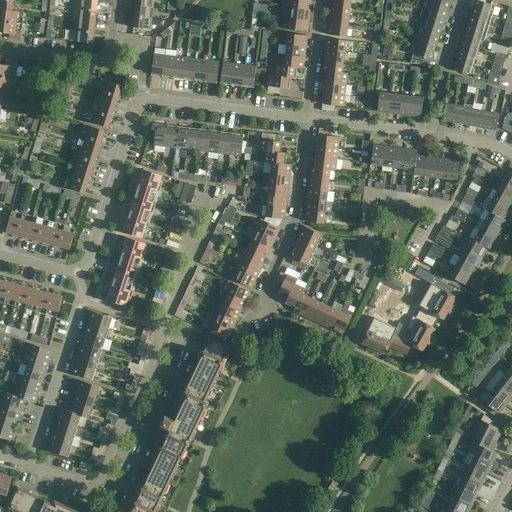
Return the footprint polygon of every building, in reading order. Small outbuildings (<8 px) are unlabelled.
[(12,11),(14,1),(8,0),(0,0),(0,9),(2,10),(12,11)] [(80,0),(79,9),(97,11),(98,0),(80,0)] [(311,0),(292,0),(291,7),(310,9),(311,0)] [(475,0),(473,8),(492,15),(495,6),(477,0),(475,0)] [(429,11),(446,16),(448,7),(427,1),(425,9),(429,11)] [(330,12),(349,15),(350,4),(331,2),(330,12)] [(136,6),(134,16),(152,18),(153,8),(136,6)] [(310,9),(291,7),(290,18),(309,20),(310,9)] [(492,15),(473,8),(470,17),(489,23),(492,15)] [(79,9),(78,19),(95,21),(97,11),(79,9)] [(423,9),(420,17),(427,20),(443,25),(446,16),(429,11),(425,9),(423,9)] [(1,21),(23,23),(24,12),(12,11),(2,10),(1,21)] [(329,23),(348,25),(349,15),(330,12),(329,23)] [(152,18),(134,16),(133,27),(151,29),(152,18)] [(489,23),(470,17),(468,26),(487,32),(489,23)] [(309,20),(290,18),(289,29),(308,31),(309,20)] [(94,32),(95,21),(78,19),(77,30),(94,32)] [(427,20),(424,28),(440,33),(443,25),(427,20)] [(21,40),(23,23),(1,21),(0,27),(0,32),(9,33),(9,38),(21,40)] [(346,37),(348,25),(329,23),(327,34),(346,37)] [(487,32),(468,26),(465,34),(481,39),(484,40),(487,32)] [(424,28),(421,37),(437,42),(440,33),(424,28)] [(511,37),(511,36),(511,30),(504,28),(500,39),(505,41),(507,36),(511,37)] [(72,30),(70,41),(75,41),(93,43),(94,32),(77,30),(72,30)] [(168,35),(164,30),(159,33),(164,38),(168,35)] [(288,33),(287,44),(306,47),(307,35),(288,33)] [(462,43),(479,48),(481,39),(465,34),(462,43)] [(248,37),(241,36),(238,53),(245,54),(248,37)] [(500,39),(499,45),(508,48),(511,37),(507,36),(505,41),(500,39)] [(256,38),(249,37),(248,48),(254,49),(256,38)] [(421,37),(419,45),(435,50),(437,42),(421,37)] [(327,38),(326,49),(344,52),(346,40),(327,38)] [(392,44),(384,43),(383,54),(390,55),(392,44)] [(476,57),(479,48),(462,43),(460,51),(476,57)] [(285,55),(304,57),(306,47),(287,44),(285,55)] [(432,59),(435,50),(419,45),(416,54),(414,53),(411,63),(426,65),(428,58),(432,59)] [(507,54),(508,48),(499,45),(495,57),(500,58),(502,53),(507,54)] [(344,52),(326,49),(324,60),(343,62),(344,52)] [(473,65),(476,57),(460,51),(457,60),(473,65)] [(495,57),(494,62),(503,65),(507,54),(502,53),(500,58),(495,57)] [(162,76),(165,55),(154,54),(151,75),(162,76)] [(176,57),(165,55),(162,76),(173,78),(176,57)] [(197,59),(195,80),(205,82),(208,61),(209,56),(205,55),(204,60),(197,59)] [(285,55),(284,65),(284,66),(297,67),(297,68),(303,69),(304,57),(285,55)] [(187,58),(176,57),(173,78),(184,79),(187,58)] [(197,59),(187,58),(184,79),(195,80),(197,59)] [(0,64),(0,75),(16,78),(18,61),(6,60),(6,65),(0,64)] [(342,73),(342,72),(343,62),(324,60),(323,71),(326,72),(326,71),(342,73)] [(470,74),(473,65),(457,60),(454,69),(470,74)] [(208,61),(205,82),(217,83),(219,62),(208,61)] [(501,71),(503,65),(494,62),(490,74),(495,75),(496,70),(501,71)] [(232,85),(234,64),(223,63),(220,83),(232,85)] [(242,86),(245,65),(234,64),(232,85),(242,86)] [(284,66),(284,65),(276,64),(276,65),(275,75),(290,77),(290,78),(296,79),(297,68),(297,67),(284,66)] [(245,65),(242,86),(253,88),(255,74),(256,68),(256,67),(245,65)] [(495,75),(490,74),(487,82),(498,85),(500,77),(501,71),(496,70),(495,75)] [(326,72),(325,82),(346,84),(347,74),(347,73),(342,72),(342,73),(326,71),(326,72)] [(68,80),(75,82),(78,74),(70,73),(68,80)] [(289,89),(290,78),(290,77),(275,75),(270,74),(269,75),(267,92),(280,94),(281,88),(289,89)] [(16,78),(0,75),(0,86),(3,87),(3,88),(15,89),(16,78)] [(101,79),(98,89),(119,96),(122,85),(101,79)] [(75,82),(68,80),(65,90),(72,93),(75,82)] [(346,84),(325,82),(324,93),(345,95),(346,84)] [(119,96),(98,89),(94,100),(115,106),(119,96)] [(72,93),(65,90),(62,101),(68,103),(72,93)] [(388,113),(391,94),(380,92),(377,111),(388,113)] [(345,95),(324,93),(322,110),(334,112),(335,105),(343,106),(345,95)] [(401,95),(391,94),(388,113),(399,114),(401,95)] [(412,96),(401,95),(399,114),(410,115),(412,96)] [(423,98),(412,96),(410,115),(421,117),(423,98)] [(115,106),(94,100),(91,110),(112,117),(115,106)] [(68,103),(62,101),(59,108),(66,111),(68,103)] [(451,122),(455,105),(445,103),(442,120),(451,122)] [(463,107),(460,123),(469,125),(472,109),(472,108),(473,106),(464,104),(464,107),(463,107)] [(455,105),(451,122),(460,123),(463,107),(455,105)] [(472,109),(469,125),(478,127),(481,110),(472,109)] [(108,128),(112,117),(91,110),(88,121),(108,128)] [(481,110),(478,127),(487,129),(490,112),(481,110)] [(499,114),(490,112),(487,129),(496,131),(499,114)] [(44,113),(41,122),(48,124),(50,115),(44,113)] [(45,132),(48,124),(41,122),(39,130),(45,132)] [(80,134),(101,141),(105,130),(84,124),(80,134)] [(165,146),(168,125),(157,124),(154,145),(165,146)] [(165,146),(176,148),(179,127),(168,125),(165,146)] [(176,148),(187,149),(189,128),(179,127),(176,148)] [(187,149),(198,150),(200,129),(189,128),(187,149)] [(317,145),(338,148),(339,137),(331,136),(332,130),(319,128),(317,145)] [(198,150),(208,152),(211,131),(200,129),(198,150)] [(208,152),(219,153),(222,132),(211,131),(208,152)] [(219,153),(230,154),(232,133),(222,132),(219,153)] [(232,133),(230,154),(241,156),(241,153),(245,153),(246,141),(243,141),(244,135),(232,133)] [(278,135),(275,134),(262,133),(260,151),(265,151),(281,153),(281,152),(282,142),(277,141),(278,135)] [(37,134),(35,143),(41,145),(44,136),(37,134)] [(77,145),(98,151),(101,141),(80,134),(77,145)] [(39,153),(41,145),(35,143),(32,150),(39,153)] [(95,162),(98,151),(77,145),(74,155),(95,162)] [(338,148),(317,145),(316,156),(337,159),(338,148)] [(382,166),(384,147),(373,145),(371,164),(382,166)] [(384,147),(382,166),(393,167),(395,148),(384,147)] [(393,167),(404,168),(406,149),(395,148),(393,167)] [(404,168),(403,173),(413,174),(414,169),(416,156),(417,151),(406,149),(404,168)] [(287,153),(281,152),(281,153),(265,151),(264,162),(272,163),(285,164),(287,153)] [(31,155),(28,163),(35,166),(37,157),(31,155)] [(92,172),(95,162),(74,155),(71,166),(92,172)] [(337,159),(316,156),(315,167),(330,169),(335,170),(337,159)] [(425,176),(427,157),(416,156),(414,169),(413,174),(425,176)] [(425,176),(435,177),(438,158),(427,157),(425,176)] [(438,158),(435,177),(446,178),(448,159),(438,158)] [(459,161),(448,159),(446,178),(457,180),(459,161)] [(480,168),(486,172),(487,172),(489,173),(492,169),(488,167),(489,166),(483,162),(480,168)] [(35,166),(28,163),(26,171),(32,173),(35,166)] [(272,163),(271,173),(290,175),(291,164),(285,164),(272,163)] [(88,183),(92,172),(71,166),(67,176),(88,183)] [(329,180),(330,169),(315,167),(311,166),(310,177),(329,180)] [(136,190),(155,196),(162,175),(143,169),(136,190)] [(474,172),(472,176),(474,178),(479,180),(482,176),(474,172)] [(511,173),(508,172),(502,181),(511,186),(511,173)] [(290,175),(271,173),(270,184),(288,186),(290,175)] [(21,183),(30,185),(32,179),(23,176),(21,183)] [(85,193),(88,183),(67,176),(64,187),(85,193)] [(329,180),(310,177),(309,188),(328,190),(329,180)] [(474,178),(469,187),(478,192),(481,187),(477,185),(479,180),(474,178)] [(40,182),(32,179),(30,185),(38,188),(40,182)] [(511,186),(502,181),(497,191),(511,199),(511,186)] [(183,187),(182,190),(194,194),(196,185),(185,182),(184,182),(183,187)] [(50,192),(52,186),(44,183),(42,189),(50,192)] [(288,186),(270,184),(268,195),(287,197),(288,186)] [(6,193),(12,195),(14,187),(8,185),(6,193)] [(61,188),(52,186),(50,192),(59,195),(61,188)] [(473,202),(473,201),(478,192),(469,187),(466,192),(467,193),(465,197),(473,202)] [(326,201),(328,190),(309,188),(307,199),(326,201)] [(71,198),(73,192),(64,189),(62,196),(71,198)] [(130,211),(148,217),(155,196),(136,190),(130,211)] [(194,194),(182,190),(181,192),(181,193),(180,198),(179,199),(191,203),(194,194)] [(511,199),(497,191),(492,200),(507,209),(509,206),(511,207),(511,204),(511,199)] [(73,192),(71,198),(79,201),(81,195),(73,192)] [(12,195),(6,193),(3,202),(10,203),(12,195)] [(287,197),(268,195),(267,205),(286,208),(287,197)] [(465,197),(459,207),(468,212),(471,206),(472,207),(475,202),(473,201),(473,202),(465,197)] [(307,199),(306,210),(325,212),(326,201),(307,199)] [(506,211),(507,209),(492,200),(486,210),(490,212),(490,211),(504,219),(508,212),(506,211)] [(232,210),(234,206),(229,204),(227,208),(225,207),(222,213),(233,218),(235,212),(232,210)] [(343,211),(343,214),(350,214),(361,216),(361,210),(362,210),(362,206),(356,205),(352,204),(351,207),(351,211),(343,211)] [(284,219),(286,208),(267,205),(266,217),(284,219)] [(468,212),(459,207),(454,216),(459,219),(463,221),(468,212)] [(325,212),(306,210),(305,221),(323,223),(325,212)] [(6,232),(17,235),(23,213),(12,211),(6,232)] [(142,238),(148,217),(130,211),(123,232),(142,238)] [(490,212),(485,221),(500,230),(501,227),(504,228),(508,221),(504,219),(490,211),(490,212)] [(33,216),(23,213),(17,235),(27,237),(33,216)] [(233,218),(222,213),(218,223),(223,225),(225,221),(230,223),(233,218)] [(452,215),(449,219),(457,223),(459,219),(454,216),(452,215)] [(44,219),(33,216),(27,237),(38,240),(44,219)] [(54,222),(44,219),(38,240),(48,243),(54,222)] [(256,229),(275,238),(280,228),(261,219),(256,229)] [(485,221),(479,230),(497,240),(501,233),(499,232),(500,230),(485,221)] [(65,224),(54,222),(48,243),(59,246),(65,224)] [(223,225),(218,223),(213,233),(223,237),(226,232),(221,229),(223,225)] [(65,224),(59,246),(70,249),(75,227),(65,224)] [(299,236),(318,245),(322,235),(303,225),(299,236)] [(444,225),(439,233),(446,237),(448,238),(453,230),(446,226),(444,225)] [(271,248),(275,238),(256,229),(252,239),(271,248)] [(479,230),(474,240),(486,246),(486,247),(489,249),(491,246),(493,247),(497,240),(479,230)] [(223,237),(213,233),(209,242),(214,245),(216,240),(221,243),(223,237)] [(439,233),(435,240),(444,246),(448,238),(446,237),(439,233)] [(318,245),(299,236),(294,245),(313,254),(318,245)] [(127,237),(120,258),(139,264),(145,243),(127,237)] [(471,238),(465,247),(483,257),(487,250),(485,249),(486,247),(486,246),(474,240),(471,238)] [(247,249),(266,258),(271,248),(252,239),(247,249)] [(214,245),(209,242),(204,252),(214,257),(217,251),(212,249),(214,245)] [(434,242),(429,252),(436,256),(436,255),(438,256),(441,251),(443,247),(434,242)] [(308,265),(313,254),(294,245),(289,256),(308,265)] [(465,247),(460,257),(476,265),(477,263),(479,264),(483,257),(465,247)] [(166,255),(165,258),(177,262),(180,253),(168,249),(168,250),(166,255)] [(242,258),(261,267),(266,258),(247,249),(242,258)] [(212,262),(214,257),(204,252),(199,261),(204,264),(206,260),(212,262)] [(436,256),(429,252),(423,261),(432,266),(435,261),(433,260),(436,256)] [(460,257),(455,266),(472,276),(476,269),(474,268),(476,265),(460,257)] [(120,258),(113,279),(132,284),(139,264),(120,258)] [(177,262),(165,258),(164,260),(162,265),(162,266),(174,270),(177,262)] [(238,268),(257,277),(261,267),(242,258),(238,268)] [(198,266),(193,276),(203,281),(206,275),(201,272),(203,268),(198,266)] [(472,276),(455,266),(449,276),(465,284),(466,282),(469,283),(472,276)] [(257,277),(238,268),(233,278),(252,287),(257,277)] [(436,278),(418,268),(415,274),(432,284),(436,278)] [(295,284),(297,279),(281,272),(275,283),(281,286),(278,293),(287,298),(288,298),(295,284)] [(381,273),(378,279),(388,285),(392,279),(381,273)] [(203,281),(193,276),(188,286),(193,288),(195,283),(200,286),(203,281)] [(454,288),(436,278),(432,284),(438,287),(432,298),(452,310),(455,304),(453,303),(456,297),(451,294),(454,288)] [(0,301),(4,303),(10,282),(0,279),(0,301)] [(126,305),(132,284),(113,279),(107,299),(126,305)] [(228,280),(223,290),(228,293),(245,301),(250,291),(233,283),(228,280)] [(4,303),(15,306),(20,285),(10,282),(4,303)] [(302,294),(305,289),(295,284),(288,298),(287,298),(285,303),(295,307),(295,308),(302,294)] [(15,306),(25,309),(31,287),(20,285),(15,306)] [(193,288),(188,286),(183,295),(194,300),(197,294),(191,292),(193,288)] [(25,309),(36,311),(41,290),(31,287),(25,309)] [(41,290),(36,311),(46,314),(52,293),(41,290)] [(52,293),(46,314),(57,317),(63,296),(52,293)] [(224,302),(241,311),(245,301),(228,293),(224,302)] [(312,298),(302,294),(295,308),(295,307),(293,310),(303,315),(312,298)] [(194,300),(183,295),(179,305),(184,307),(186,303),(191,305),(194,300)] [(303,315),(313,320),(321,303),(312,298),(303,315)] [(452,310),(432,298),(425,309),(422,307),(419,312),(436,322),(439,317),(443,319),(447,313),(450,315),(452,310)] [(219,300),(214,310),(219,312),(236,320),(241,311),(224,302),(219,300)] [(313,320),(323,325),(331,307),(321,303),(313,320)] [(341,312),(333,329),(343,334),(351,317),(353,312),(349,310),(351,306),(345,303),(341,312)] [(184,307),(179,305),(174,314),(184,319),(187,314),(182,311),(184,307)] [(323,325),(333,329),(341,312),(331,307),(323,325)] [(214,310),(209,320),(214,322),(232,330),(236,320),(219,312),(214,310)] [(89,322),(109,328),(112,317),(92,311),(89,322)] [(407,325),(406,327),(411,329),(432,341),(435,336),(432,335),(435,328),(433,327),(436,322),(419,312),(415,318),(417,319),(414,324),(412,324),(410,323),(409,324),(407,325)] [(85,332),(106,338),(109,328),(89,322),(85,332)] [(232,330),(214,322),(210,332),(227,340),(232,330)] [(432,341),(411,329),(399,323),(393,335),(394,335),(389,346),(407,354),(411,345),(423,351),(426,345),(429,346),(432,341)] [(382,330),(370,324),(362,343),(368,346),(367,349),(372,351),(382,330)] [(17,336),(19,329),(11,326),(9,333),(17,336)] [(146,340),(151,341),(155,330),(144,327),(142,333),(147,335),(146,340)] [(28,332),(19,329),(17,336),(26,338),(28,332)] [(394,335),(393,335),(382,330),(372,351),(377,354),(379,351),(385,354),(389,346),(394,335)] [(82,342),(102,349),(106,338),(85,332),(82,342)] [(30,340),(39,342),(40,336),(32,333),(30,340)] [(40,336),(39,342),(46,345),(48,338),(40,336)] [(231,347),(209,337),(181,396),(184,398),(174,419),(165,415),(167,411),(162,408),(159,414),(149,409),(143,421),(154,426),(151,432),(156,435),(158,430),(167,434),(161,447),(157,445),(148,466),(151,467),(130,511),(117,505),(114,511),(79,511),(55,500),(53,503),(17,486),(7,508),(16,511),(155,511),(182,457),(183,458),(209,403),(206,401),(231,347)] [(137,348),(148,352),(151,341),(146,340),(145,343),(139,342),(137,348)] [(79,353),(99,359),(102,349),(82,342),(79,353)] [(34,344),(31,355),(49,361),(52,350),(34,344)] [(140,360),(145,362),(148,352),(137,348),(136,354),(141,355),(140,360)] [(76,363),(96,369),(99,359),(79,353),(76,363)] [(49,361),(31,355),(27,365),(46,371),(49,361)] [(491,357),(488,361),(493,365),(496,361),(491,357)] [(129,361),(127,367),(131,368),(131,369),(141,372),(145,362),(140,360),(138,364),(133,362),(129,361)] [(485,365),(480,372),(485,375),(490,369),(493,365),(488,361),(485,365)] [(96,369),(76,363),(72,374),(92,380),(96,369)] [(46,371),(27,365),(24,376),(42,381),(46,371)] [(133,381),(138,383),(141,372),(131,369),(129,374),(135,376),(133,381)] [(499,370),(492,379),(511,394),(511,379),(504,374),(499,370)] [(16,373),(13,384),(21,386),(39,392),(42,381),(24,376),(16,373)] [(477,375),(474,379),(479,383),(482,379),(477,375)] [(508,402),(511,395),(511,394),(492,379),(485,388),(491,391),(490,392),(504,402),(506,400),(508,402)] [(77,391),(96,396),(99,386),(81,380),(77,391)] [(135,392),(138,383),(133,381),(132,385),(126,383),(125,389),(135,392)] [(21,386),(18,396),(17,396),(25,399),(36,402),(39,392),(21,386)] [(74,401),(92,407),(96,396),(77,391),(74,401)] [(118,399),(116,403),(122,405),(125,394),(114,391),(112,397),(118,399)] [(502,405),(504,402),(490,392),(483,401),(482,400),(480,400),(479,400),(478,402),(496,417),(504,407),(502,405)] [(4,403),(22,409),(25,399),(17,396),(18,396),(7,393),(4,403)] [(92,407),(74,401),(71,411),(81,415),(89,418),(92,407)] [(22,409),(4,403),(0,414),(19,420),(22,409)] [(108,412),(118,415),(122,405),(116,403),(115,407),(110,406),(108,412)] [(78,425),(81,415),(71,411),(61,408),(58,419),(78,425)] [(118,415),(108,412),(106,418),(111,420),(110,424),(112,425),(115,426),(118,415)] [(0,414),(0,415),(0,425),(15,430),(19,420),(0,414)] [(478,432),(494,440),(496,436),(498,438),(502,430),(490,425),(492,420),(483,414),(480,420),(483,421),(478,432)] [(58,419),(55,429),(75,435),(78,425),(58,419)] [(98,431),(109,435),(112,425),(110,424),(107,423),(106,427),(100,426),(98,431)] [(0,436),(12,441),(15,430),(0,425),(0,436)] [(55,429),(51,439),(72,446),(75,435),(55,429)] [(106,445),(109,435),(98,431),(97,437),(102,439),(100,443),(106,445)] [(493,443),(494,440),(478,432),(473,442),(478,445),(491,451),(492,451),(495,444),(493,443)] [(68,456),(72,446),(51,439),(48,450),(68,456)] [(92,452),(103,455),(106,445),(100,443),(99,448),(94,446),(92,452)] [(478,445),(473,455),(492,464),(495,457),(493,456),(495,452),(492,451),(491,451),(478,445)] [(100,466),(103,455),(92,452),(90,458),(95,460),(94,464),(100,466)] [(492,464),(473,455),(468,465),(484,473),(486,470),(488,471),(492,464)] [(93,464),(81,461),(79,467),(91,471),(93,464)] [(468,465),(464,475),(463,475),(481,484),(485,477),(483,476),(484,473),(468,465)] [(1,473),(0,478),(0,492),(7,495),(12,476),(1,473)] [(455,484),(474,493),(476,490),(478,491),(481,484),(463,475),(464,475),(460,473),(455,484)] [(333,492),(335,489),(338,483),(333,480),(328,489),(333,492)] [(473,496),(474,493),(455,484),(450,493),(453,495),(453,496),(471,505),(475,497),(473,496)] [(471,505),(453,496),(448,506),(460,511),(465,511),(466,511),(468,511),(471,505)]
